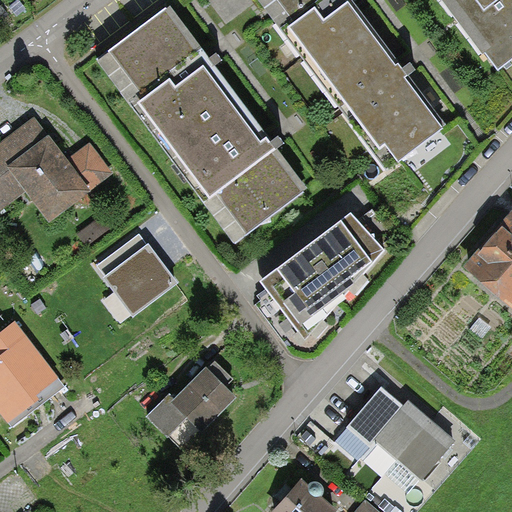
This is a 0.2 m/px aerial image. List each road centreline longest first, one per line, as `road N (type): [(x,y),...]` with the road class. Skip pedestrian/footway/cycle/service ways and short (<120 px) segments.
road 1 (residential): [(32,41),(261,335)]
road 2 (residential): [(306,389),(511,155)]
road 3 (residential): [(206,511),(306,389)]
